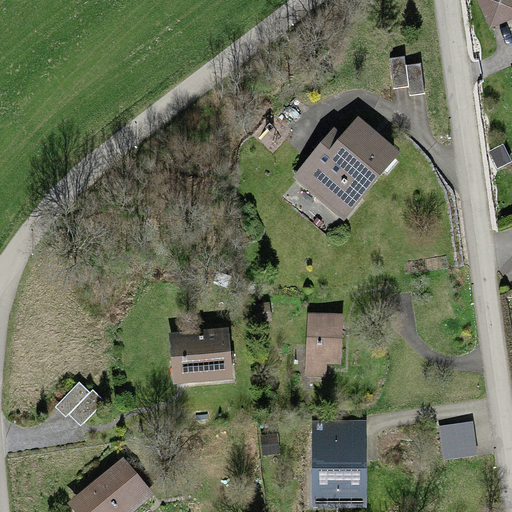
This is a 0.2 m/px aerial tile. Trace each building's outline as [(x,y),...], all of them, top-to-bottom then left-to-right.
[(511,0),(480,0),(492,25),(511,15),(511,0)] [(408,87),(410,96),(424,94),(421,64),(406,66),(404,57),(390,59),(393,89),(408,87)] [(343,144),(334,136),(299,176),(339,210),(354,192),(360,197),(394,157),(357,126),(343,144)] [(309,316),(307,362),(339,363),(341,318),(309,316)] [(183,379),(227,375),(224,335),(174,340),(176,360),(182,359),(183,379)] [(79,383),(58,404),(69,415),(72,412),(84,423),(105,402),(93,390),(90,393),(79,383)] [(355,439),(354,424),(316,424),(316,495),(360,495),(360,439),(355,439)] [(436,433),(441,464),(496,455),(491,424),(436,433)] [(122,468),(77,505),(83,511),(115,511),(124,505),(129,511),(146,497),(122,468)]
